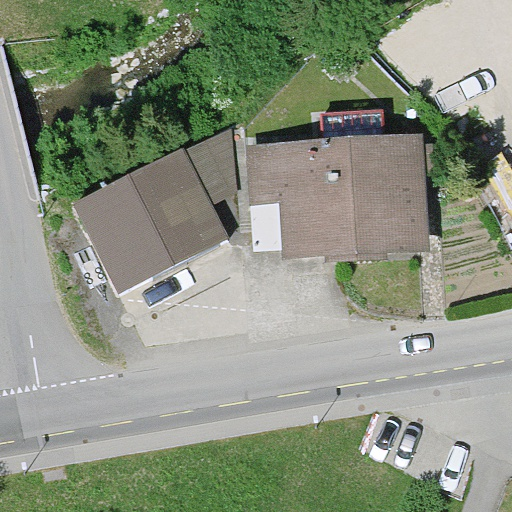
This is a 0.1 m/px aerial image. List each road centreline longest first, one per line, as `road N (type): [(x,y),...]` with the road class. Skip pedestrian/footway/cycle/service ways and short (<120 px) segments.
road 1 (tertiary): [(38,422),(429,353)]
road 2 (unclassified): [(38,422),(0,168)]
